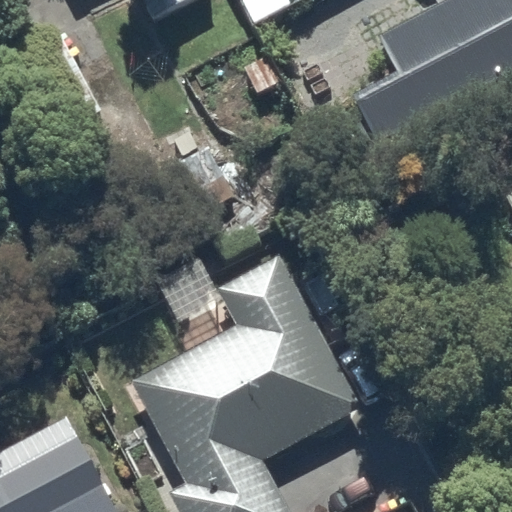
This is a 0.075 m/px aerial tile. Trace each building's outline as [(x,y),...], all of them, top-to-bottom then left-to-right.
[(152,0),(145,4),(155,23),(170,16),(171,18),(202,0),(152,0)] [(232,0),(237,9),(252,0),(232,0)] [(101,109),(59,30),(28,47),(69,125),(101,109)] [(135,177),(167,256),(218,236),(207,208),(233,197),(213,145),(135,177)] [(187,479),(167,491),(179,511),(289,511),(261,463),(364,403),(279,255),(219,289),(238,322),(132,383),(187,479)] [(114,511),(66,419),(0,453),(0,511),(114,511)]
